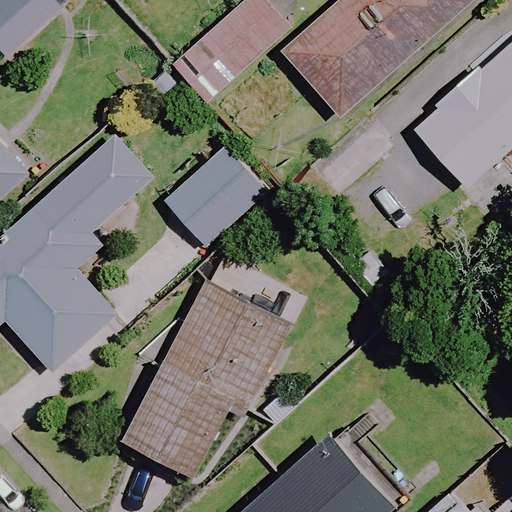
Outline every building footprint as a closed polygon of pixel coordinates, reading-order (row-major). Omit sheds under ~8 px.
[(65,5),(60,0),(0,0),(0,55),(3,58),(65,5)] [(288,29),(261,0),(242,0),(172,63),(207,102),(288,29)] [(472,0),(340,0),(279,53),(336,119),(472,0)] [(511,31),(407,129),(465,191),(511,147),(511,31)] [(162,171),(124,128),(0,238),(0,328),(13,317),(60,369),(128,309),(86,262),(111,240),(99,226),(162,171)] [(279,188),(239,141),(173,195),(214,243),(279,188)] [(0,197),(25,176),(0,146),(0,197)] [(255,288),(212,264),(114,436),(191,479),(232,407),(241,413),(293,320),(250,296),(255,288)] [(390,511),(396,507),(329,432),(237,511),(390,511)] [(468,511),(448,491),(426,511),(468,511)]
